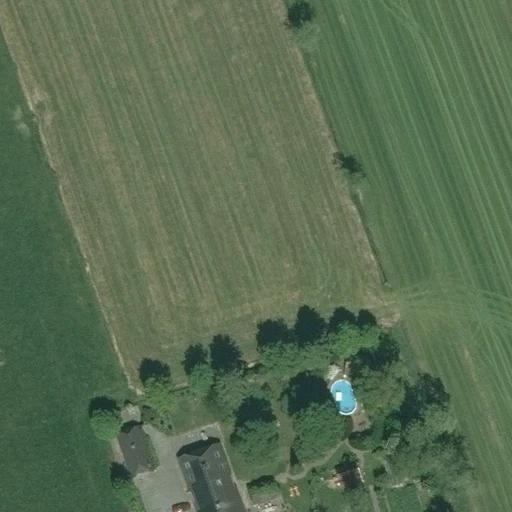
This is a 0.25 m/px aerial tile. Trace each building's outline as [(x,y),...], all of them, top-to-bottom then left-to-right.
[(136,431),(115,438),(129,479),(150,472),(136,431)] [(243,511),(219,446),(178,461),(196,511),(243,511)] [(393,453),(381,456),(391,490),(402,486),(393,453)] [(342,492),(363,485),(358,470),(337,477),(342,492)] [(271,485),(247,493),(252,507),(275,498),(271,485)]
